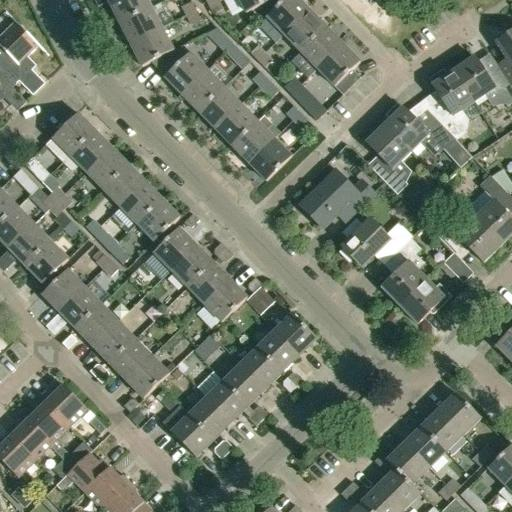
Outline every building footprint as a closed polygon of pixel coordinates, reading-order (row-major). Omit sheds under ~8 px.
[(120,24),(152,8),(147,0),(113,0),(109,2),(120,24)] [(239,0),(247,14),(273,0),(239,0)] [(284,36),(309,11),(298,0),(285,0),(267,18),(284,36)] [(218,1),(209,6),(213,15),(223,10),(218,1)] [(192,3),(183,8),(187,17),(197,12),(192,3)] [(131,46),(163,30),(152,8),(120,24),(131,46)] [(301,53),(326,28),(309,11),(284,36),(301,53)] [(197,12),(187,17),(192,26),(201,21),(197,12)] [(0,66),(18,84),(32,71),(27,65),(27,59),(40,46),(16,22),(0,37),(0,66)] [(318,70),(343,45),(326,28),(301,53),(318,70)] [(163,30),(131,46),(143,68),(153,63),(174,52),(163,30)] [(504,76),(511,88),(511,33),(497,43),(507,59),(497,66),(502,73),(504,76)] [(227,38),(219,46),(226,53),(234,46),(227,38)] [(360,63),(343,45),(318,70),(343,97),(362,78),(354,69),(360,63)] [(234,46),(226,53),(234,60),(241,53),(234,46)] [(191,87),(208,71),(183,47),(174,52),(153,63),(166,77),(165,78),(182,96),(191,87)] [(258,47),(251,54),(258,61),(265,54),(258,47)] [(265,54),(258,61),(265,69),(273,61),(265,54)] [(511,103),(511,88),(504,76),(492,84),(475,58),(453,72),(474,103),(485,96),(491,105),(501,98),(507,107),(511,103)] [(0,95),(3,99),(18,84),(0,66),(0,95)] [(199,113),(224,89),(208,71),(191,87),(182,96),(191,105),(199,113)] [(459,126),(467,120),(462,112),(474,103),(453,72),(447,76),(443,71),(431,79),(434,85),(432,86),(449,112),(436,121),(456,141),(464,134),(459,126)] [(260,73),(253,80),(260,87),(267,80),(260,73)] [(267,80),(260,87),(267,95),(275,87),(267,80)] [(292,81),(284,88),(291,96),(299,88),(292,81)] [(299,88),(291,96),(299,103),(306,96),(299,88)] [(216,130),(241,106),(224,89),(199,113),(216,130)] [(403,108),(402,109),(398,105),(386,116),(390,120),(385,126),(411,153),(421,143),(435,157),(456,141),(436,121),(424,129),(403,108)] [(233,147),(258,123),(241,106),(216,130),(233,147)] [(294,107),(286,114),(293,122),(301,114),(294,107)] [(301,114),(293,122),(301,129),(308,122),(301,114)] [(63,165),(96,132),(78,115),(45,147),(63,165)] [(275,140),(266,131),(273,125),(265,117),(258,123),(233,147),(249,165),(275,140)] [(401,162),(411,153),(385,126),(366,144),(388,166),(378,175),(397,195),(408,185),(400,178),(409,170),(401,162)] [(87,174),(112,150),(96,132),(63,165),(71,173),(79,166),(87,174)] [(275,140),(249,165),(267,182),(292,158),(275,140)] [(104,191),(129,167),(112,150),(87,174),(104,191)] [(33,159),(26,166),(43,184),(50,177),(33,159)] [(121,208),(146,184),(129,167),(104,191),(121,208)] [(29,178),(21,170),(14,178),(21,185),(29,178)] [(340,211),(350,221),(375,196),(360,181),(352,189),(336,173),(302,207),(323,228),(340,211)] [(476,219),(502,246),(511,236),(511,219),(499,206),(510,196),(490,177),(480,187),(494,201),(476,219)] [(138,226),(163,201),(146,184),(121,208),(138,226)] [(57,203),(66,195),(60,189),(52,197),(57,203)] [(0,225),(18,208),(1,191),(0,191),(0,225)] [(57,203),(64,210),(73,202),(66,195),(57,203)] [(51,210),(57,203),(52,197),(45,204),(51,210)] [(163,201),(138,226),(155,243),(180,219),(163,201)] [(57,203),(51,210),(58,217),(64,210),(57,203)] [(0,240),(9,250),(35,226),(18,208),(0,225),(0,240)] [(184,224),(189,229),(193,229),(200,221),(194,215),(184,224)] [(484,264),(502,246),(476,219),(457,236),(443,222),(433,232),(452,252),(463,242),(484,264)] [(94,235),(103,226),(96,220),(88,229),(94,235)] [(393,257),(411,240),(413,238),(399,224),(386,236),(370,220),(363,227),(356,221),(343,233),(350,240),(342,248),(343,249),(340,253),(350,264),(354,260),(362,268),(384,247),(393,257)] [(80,232),(72,223),(62,232),(71,241),(80,232)] [(26,267),(51,243),(35,226),(9,250),(26,267)] [(103,226),(94,235),(102,243),(111,235),(103,226)] [(197,247),(191,241),(179,229),(154,254),(171,272),(197,247)] [(424,265),(416,256),(421,250),(411,240),(393,257),(391,260),(400,270),(382,289),(400,307),(427,280),(418,271),(424,265)] [(51,243),(26,267),(43,285),(69,260),(51,243)] [(215,251),(215,255),(219,259),(228,250),(222,244),(215,251)] [(121,245),(113,253),(121,261),(130,253),(121,245)] [(188,289),(213,264),(197,247),(171,272),(188,289)] [(228,250),(219,259),(223,263),(227,263),(234,256),(228,250)] [(454,254),(444,264),(463,284),(474,274),(454,254)] [(102,272),(111,263),(105,257),(96,266),(102,272)] [(111,263),(102,272),(111,282),(120,273),(111,263)] [(205,306),(230,281),(213,264),(188,289),(191,292),(205,306)] [(60,314),(85,289),(68,271),(42,296),(60,314)] [(262,285),(256,279),(248,286),(248,290),(253,294),(262,285)] [(440,285),(435,289),(427,280),(400,307),(418,325),(433,310),(436,313),(452,298),(440,285)] [(230,281),(205,306),(222,324),(247,299),(230,281)] [(277,301),(265,288),(250,302),(263,315),(277,301)] [(77,331),(102,306),(85,289),(60,314),(77,331)] [(188,289),(183,294),(186,297),(192,292),(191,292),(188,289)] [(93,348),(119,323),(102,306),(77,331),(93,348)] [(511,362),(511,311),(508,315),(511,318),(511,331),(497,347),(511,362)] [(275,332),(300,357),(317,340),(293,315),(275,332)] [(163,316),(158,320),(163,324),(167,320),(163,316)] [(110,365),(135,340),(119,323),(93,348),(110,365)] [(282,374),(300,357),(275,332),(258,349),(282,374)] [(76,344),(76,340),(72,336),(62,345),(69,351),(76,344)] [(127,382),(152,357),(135,340),(110,365),(127,382)] [(205,363),(212,356),(201,346),(195,353),(205,363)] [(265,391),(282,374),(258,349),(241,366),(265,391)] [(152,357),(127,382),(144,400),(169,375),(152,357)] [(188,369),(182,363),(177,368),(183,374),(188,369)] [(175,368),(171,364),(166,370),(170,374),(175,368)] [(97,366),(90,373),(96,379),(105,370),(101,366),(97,366)] [(248,408),(265,391),(241,366),(224,382),(248,408)] [(105,370),(96,379),(102,385),(109,378),(109,374),(105,370)] [(182,376),(177,371),(171,376),(177,382),(182,376)] [(292,375),(287,379),(296,388),(303,382),(296,375),(292,375)] [(283,383),(283,387),(290,394),(296,388),(287,379),(283,383)] [(231,424),(248,408),(224,382),(206,399),(231,424)] [(43,400),(70,428),(88,411),(64,386),(53,396),(50,393),(43,400)] [(439,411),(464,436),(481,419),(457,394),(439,411)] [(214,441),(231,424),(206,399),(189,416),(214,441)] [(53,445),(56,442),(70,428),(43,400),(36,406),(39,410),(29,420),(53,445)] [(139,405),(135,400),(131,400),(124,407),(130,414),(139,405)] [(214,441),(189,416),(181,408),(163,425),(196,458),(214,441)] [(257,408),(253,412),(262,422),(269,415),(261,408),(257,408)] [(137,425),(143,420),(134,411),(128,417),(137,425)] [(446,453),(464,436),(439,411),(422,428),(446,453)] [(249,416),(249,420),(256,428),(262,422),(253,412),(249,416)] [(106,430),(95,418),(89,423),(101,435),(106,430)] [(36,461),(50,447),(53,445),(29,420),(19,430),(15,426),(8,433),(36,461)] [(429,470),(446,453),(422,428),(405,445),(429,470)] [(0,459),(18,479),(36,461),(8,433),(1,440),(5,444),(0,448),(0,459)] [(53,445),(50,447),(62,459),(67,453),(56,442),(53,445)] [(223,442),(219,446),(228,455),(234,449),(227,442),(223,442)] [(412,487),(413,486),(429,470),(405,445),(387,462),(390,466),(395,471),(396,470),(412,487)] [(506,487),(511,480),(511,445),(488,469),(506,487)] [(215,450),(215,454),(222,461),(228,455),(219,446),(215,450)] [(488,446),(480,454),(488,461),(495,454),(488,446)] [(79,465),(86,457),(79,450),(71,457),(79,465)] [(62,459),(73,471),(79,465),(67,453),(62,459)] [(480,454),(473,461),(481,468),(488,461),(480,454)] [(85,493),(110,469),(101,460),(98,464),(89,455),(79,465),(73,471),(57,487),(63,493),(75,482),(85,493)] [(390,466),(387,462),(381,456),(375,463),(382,470),(386,470),(390,466)] [(102,510),(130,483),(124,476),(120,479),(110,469),(85,493),(74,504),(80,511),(91,499),(102,510)] [(421,494),(413,486),(412,487),(396,470),(395,471),(379,487),(403,511),(421,494)] [(454,480),(446,487),(454,495),(461,488),(454,480)] [(511,507),(511,480),(506,487),(499,494),(511,507)] [(134,511),(143,503),(133,493),(137,489),(130,483),(102,510),(103,511),(134,511)] [(354,483),(347,489),(356,498),(361,494),(361,490),(354,483)] [(369,511),(403,511),(379,487),(361,504),(369,511)] [(446,487),(439,494),(446,502),(454,495),(446,487)] [(347,489),(341,495),(348,503),(352,502),(356,498),(347,489)] [(475,511),(481,511),(487,507),(470,489),(461,497),(475,511)] [(19,491),(13,497),(25,509),(31,503),(19,491)] [(455,500),(443,511),(463,511),(465,510),(455,500)] [(151,511),(143,503),(134,511),(151,511)]
